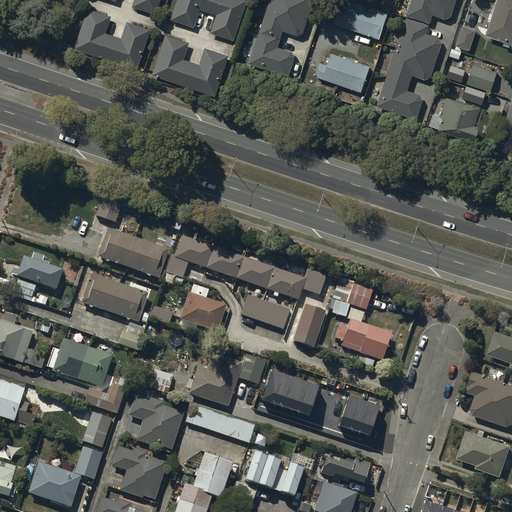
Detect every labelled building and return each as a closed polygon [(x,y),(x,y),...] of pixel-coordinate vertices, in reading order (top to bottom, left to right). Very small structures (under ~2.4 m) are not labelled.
[(157,0),(111,0),(113,1),(113,0),(131,0),(129,6),(153,14),(157,0)] [(245,0),(175,0),(169,18),(193,26),(198,8),(215,13),(209,32),(233,39),(245,0)] [(268,0),(248,62),(287,75),(293,57),(293,56),(293,55),(293,54),(293,53),(292,52),(292,51),(291,50),(291,49),(277,44),(282,29),(295,34),(300,32),(312,0),(268,0)] [(387,12),(352,0),(347,0),(344,10),(338,8),(333,23),(378,38),(387,12)] [(410,0),(406,14),(429,21),(432,13),(439,16),(440,16),(441,16),(441,17),(442,17),(443,17),(444,17),(445,17),(446,17),(447,17),(447,16),(448,16),(449,16),(449,15),(450,15),(454,0),(410,0)] [(511,0),(494,0),(482,37),(482,38),(510,47),(511,40),(511,0)] [(87,6),(73,46),(136,68),(150,28),(126,19),(121,36),(105,30),(111,14),(87,6)] [(406,15),(375,104),(415,117),(422,98),(419,92),(407,88),(412,74),(424,78),(430,74),(441,41),(437,36),(425,32),(428,23),(406,15)] [(476,31),(462,26),(455,46),(469,51),(476,31)] [(214,95),(228,54),(204,46),(199,63),(183,58),(189,40),(165,32),(152,74),(214,95)] [(314,76),(360,91),(369,64),(330,51),(326,63),(319,61),(314,76)] [(497,73),(473,65),(466,84),(490,92),(497,73)] [(466,71),(450,66),(446,78),(462,83),(466,71)] [(485,93),(466,87),(462,99),(481,105),(485,93)] [(481,106),(446,94),(439,112),(433,110),(428,123),(475,140),(480,125),(475,123),(481,106)] [(84,203),(36,188),(26,224),(40,228),(41,226),(55,230),(59,218),(92,228),(95,219),(115,226),(121,208),(101,202),(97,215),(82,211),(84,203)] [(168,253),(108,231),(98,259),(158,281),(168,253)] [(303,280),(182,238),(176,258),(170,256),(164,274),(182,281),(188,264),(298,303),(302,292),(319,299),(327,275),(307,268),(303,280)] [(33,300),(36,287),(57,293),(63,273),(61,273),(62,271),(48,266),(49,264),(43,262),(44,257),(34,254),(32,260),(24,257),(20,270),(14,268),(11,276),(16,278),(15,280),(17,281),(13,294),(33,300)] [(147,297),(90,277),(80,304),(137,324),(147,297)] [(373,292),(340,280),(333,300),(337,301),(332,315),(345,320),(349,308),(365,313),(373,292)] [(226,308),(206,301),(209,292),(193,286),(190,296),(188,295),(179,322),(217,335),(226,308)] [(289,313),(246,298),(239,317),(283,332),(289,313)] [(326,314),(305,307),(293,343),(312,349),(326,314)] [(173,315),(153,308),(149,320),(168,327),(173,315)] [(347,331),(339,329),(335,340),(343,343),(341,349),(382,363),(391,337),(360,326),(363,315),(351,311),(348,320),(351,321),(347,331)] [(0,359),(22,367),(22,365),(41,371),(46,358),(27,351),(32,335),(13,329),(17,318),(4,314),(1,325),(0,324),(0,359)] [(511,339),(496,334),(488,358),(511,365),(511,339)] [(112,359),(62,341),(59,351),(53,349),(46,369),(53,371),(52,374),(101,391),(112,359)] [(264,363),(245,357),(242,366),(221,359),(216,376),(197,369),(193,383),(188,381),(185,391),(190,392),(188,397),(228,410),(238,381),(256,387),(264,363)] [(173,376),(153,370),(146,391),(166,397),(173,376)] [(309,416),(319,385),(272,370),(262,400),(309,416)] [(511,389),(483,380),(484,377),(473,374),(466,395),(475,398),(471,413),(474,419),(507,430),(511,427),(511,389)] [(23,392),(0,384),(0,421),(14,426),(14,423),(32,429),(35,419),(26,416),(29,406),(20,403),(23,392)] [(125,388),(113,384),(109,396),(90,390),(89,392),(87,391),(83,406),(116,417),(125,388)] [(380,405),(349,395),(339,426),(370,436),(380,405)] [(183,414),(162,408),(163,405),(150,401),(149,404),(135,399),(129,418),(142,422),(135,443),(159,451),(159,449),(171,452),(183,414)] [(88,409),(68,402),(60,421),(80,429),(88,409)] [(255,427),(191,405),(184,425),(248,446),(255,427)] [(113,419),(92,412),(82,444),(103,451),(113,419)] [(511,450),(467,435),(458,462),(477,469),(476,472),(501,480),(511,450)] [(93,483),(103,455),(82,448),(73,476),(38,464),(27,496),(49,504),(49,505),(69,511),(81,478),(93,483)] [(167,465),(146,458),(147,455),(132,450),(132,453),(117,448),(111,469),(125,473),(119,493),(142,501),(143,498),(155,502),(167,465)] [(281,460),(254,451),(242,486),(270,496),(271,492),(279,495),(279,497),(293,502),(305,469),(290,464),(287,473),(277,470),(281,460)] [(231,468),(203,459),(192,492),(183,490),(176,511),(208,511),(211,503),(220,505),(231,468)] [(16,466),(0,460),(0,493),(10,496),(14,483),(11,482),(16,466)] [(325,463),(321,477),(333,481),(332,483),(338,485),(339,481),(362,489),(369,466),(356,462),(354,467),(339,463),(338,467),(325,463)] [(351,511),(357,496),(323,485),(322,487),(316,485),(314,494),(318,495),(313,511),(351,511)] [(137,511),(129,509),(130,506),(117,501),(116,504),(100,499),(95,511),(137,511)] [(461,511),(427,501),(423,511),(461,511)]
